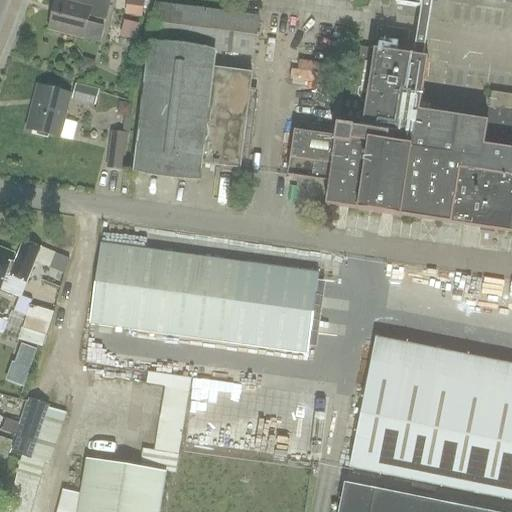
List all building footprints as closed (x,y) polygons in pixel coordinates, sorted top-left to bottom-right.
[(105,22),(110,2),(103,0),(74,0),(73,6),(56,1),(48,32),(100,45),(105,26),(88,22),(89,18),(105,22)] [(145,1),(136,0),(127,0),(126,16),(143,19),(145,1)] [(151,45),(256,58),(261,17),(156,4),(151,45)] [(129,19),(127,33),(140,35),(142,20),(129,19)] [(240,170),(252,75),(214,71),(216,55),(151,47),(135,174),(200,182),(202,166),(240,170)] [(426,60),(423,60),(376,52),(362,144),(312,137),(314,127),(298,124),(290,177),(330,183),(327,207),(511,233),(511,96),(491,94),(486,125),(418,114),(426,60)] [(295,60),(296,81),(332,79),(331,59),(295,60)] [(85,60),(82,70),(93,74),(95,68),(91,62),(85,60)] [(100,91),(77,84),(73,99),(96,106),(100,91)] [(59,140),(69,97),(38,89),(28,131),(59,140)] [(121,104),(120,111),(124,116),(131,117),(133,106),(121,104)] [(128,135),(113,133),(108,168),(124,170),(128,135)] [(27,283),(41,248),(24,242),(18,256),(0,249),(0,288),(1,289),(7,274),(10,276),(27,283)] [(90,325),(309,355),(320,275),(101,245),(90,325)] [(54,313),(28,306),(25,317),(51,324),(54,313)] [(46,346),(48,335),(22,329),(20,340),(46,346)] [(511,390),(373,362),(352,469),(511,501),(511,390)] [(189,392),(191,380),(148,373),(146,385),(165,388),(189,392)] [(188,403),(189,392),(165,388),(163,399),(188,403)] [(223,396),(220,438),(248,440),(250,398),(223,396)] [(186,413),(188,403),(163,399),(162,409),(186,413)] [(49,405),(31,400),(23,424),(41,430),(49,405)] [(282,511),(306,511),(324,404),(300,400),(282,511)] [(184,424),(186,413),(162,409),(160,420),(184,424)] [(183,434),(184,424),(160,420),(158,430),(183,434)] [(23,424),(13,454),(32,459),(41,430),(23,424)] [(181,445),(183,434),(158,430),(156,441),(181,445)] [(0,455),(7,458),(12,442),(0,438),(0,455)] [(237,511),(239,500),(256,502),(263,448),(185,438),(175,511),(237,511)] [(179,455),(181,445),(156,441),(155,451),(179,455)] [(176,474),(179,455),(155,451),(144,449),(141,468),(176,474)] [(23,457),(20,467),(44,474),(47,464),(23,457)] [(161,511),(168,474),(88,461),(79,511),(161,511)] [(20,467),(17,477),(41,484),(44,474),(20,467)] [(17,477),(14,488),(38,495),(41,484),(17,477)] [(491,511),(346,483),(340,511),(491,511)] [(14,488),(11,498),(35,505),(38,495),(14,488)] [(11,498),(8,508),(20,511),(32,511),(35,505),(11,498)]
